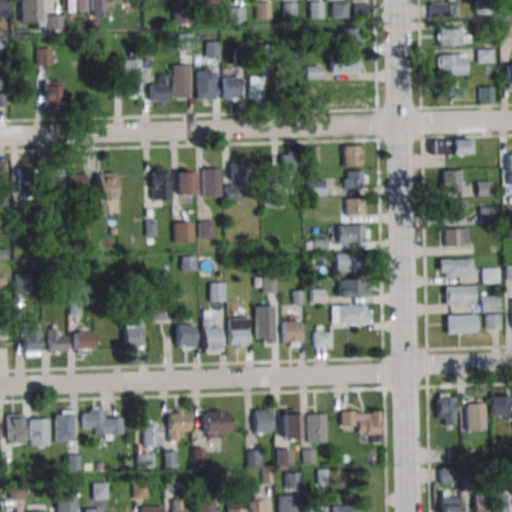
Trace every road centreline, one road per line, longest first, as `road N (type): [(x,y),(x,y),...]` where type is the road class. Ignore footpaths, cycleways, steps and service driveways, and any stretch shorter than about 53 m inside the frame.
road 1 (residential): [(0,384),(383,373),(406,363),(511,359)]
road 2 (residential): [(0,134),(511,118)]
road 3 (residential): [(406,511),(396,0)]
